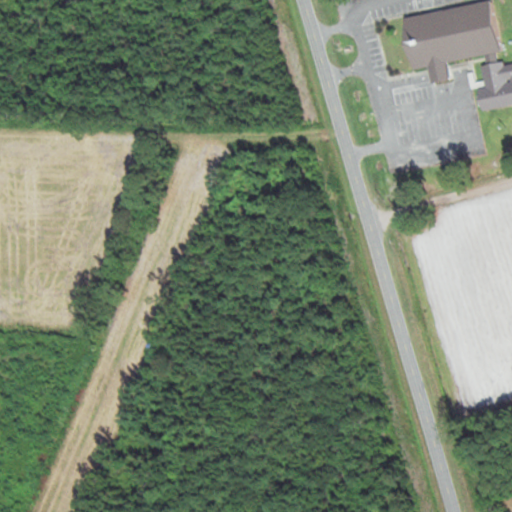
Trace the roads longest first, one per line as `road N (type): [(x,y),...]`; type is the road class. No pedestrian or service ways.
road 1 (secondary): [(454,511),(305,0)]
road 2 (residential): [(369,217),(511,177)]
